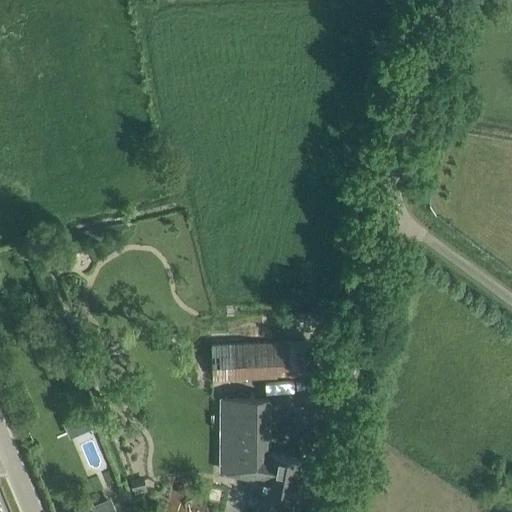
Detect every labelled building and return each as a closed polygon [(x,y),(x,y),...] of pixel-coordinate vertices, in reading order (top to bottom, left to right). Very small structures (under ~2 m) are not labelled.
[(306,373),(305,340),(211,343),(212,377),(276,375),(276,374),(306,373)] [(221,397),(220,451),(268,452),(269,398),(221,397)] [(86,409),(76,414),(81,426),(91,422),(86,409)] [(264,478),(258,510),(268,511),(293,511),(304,459),(268,452),(220,451),(220,456),(234,459),(234,472),(264,478)] [(116,511),(112,502),(96,509),(97,511),(116,511)]
